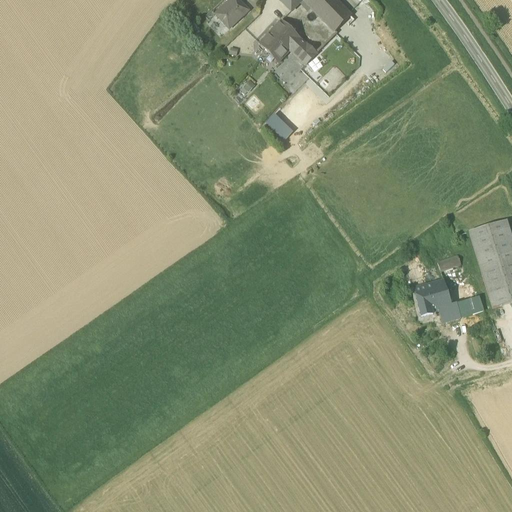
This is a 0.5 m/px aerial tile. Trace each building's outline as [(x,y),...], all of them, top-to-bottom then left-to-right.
[(215,17),(229,31),(248,13),(235,0),(232,0),(229,3),(215,17)] [(278,0),(290,12),(303,0),(302,0),(278,0)] [(332,0),(302,0),(303,0),(334,33),(350,17),(332,0)] [(290,52),(305,67),(315,57),(299,40),(299,41),(281,23),(260,46),(278,64),(290,52)] [(238,51),(230,50),(229,56),(236,58),(238,51)] [(391,62),(381,67),(384,72),(394,67),(391,62)] [(249,82),(243,89),(248,95),(255,88),(249,82)] [(288,133),(274,119),(268,125),(282,139),(288,133)] [(475,251),(494,312),(511,306),(511,232),(509,221),(501,223),(499,224),(470,233),(475,251)] [(437,265),(441,274),(461,267),(458,258),(437,265)] [(455,307),(450,309),(444,285),(428,288),(425,289),(432,315),(440,313),(443,325),(459,321),(455,307)] [(414,291),(421,321),(433,318),(432,315),(425,289),(414,291)] [(480,300),(455,307),(459,321),(483,314),(480,300)]
